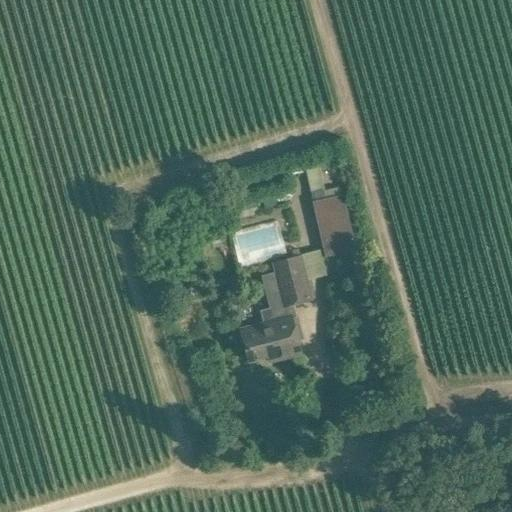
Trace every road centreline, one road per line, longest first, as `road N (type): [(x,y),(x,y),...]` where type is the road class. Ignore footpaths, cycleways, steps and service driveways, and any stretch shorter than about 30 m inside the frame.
road 1 (track): [(368,448),(216,481),(192,477),(115,196),(349,121),(439,443)]
road 2 (track): [(192,477),(50,511)]
road 3 (track): [(368,448),(511,438)]
road 4 (track): [(313,0),(349,121)]
